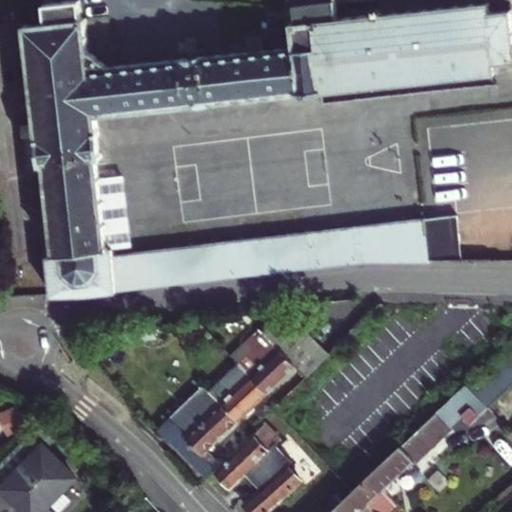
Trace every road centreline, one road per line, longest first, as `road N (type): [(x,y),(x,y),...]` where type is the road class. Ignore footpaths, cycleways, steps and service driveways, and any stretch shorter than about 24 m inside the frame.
road 1 (residential): [(511,281),(328,280),(87,309),(44,329)]
road 2 (tertiary): [(192,511),(42,363)]
